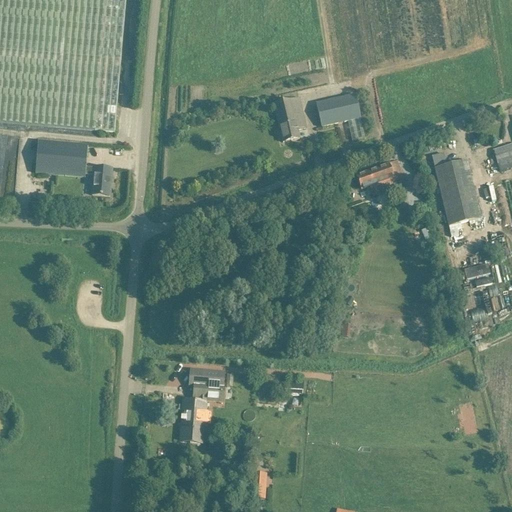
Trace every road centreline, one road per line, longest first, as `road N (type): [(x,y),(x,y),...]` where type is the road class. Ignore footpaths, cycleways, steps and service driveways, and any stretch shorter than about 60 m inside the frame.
road 1 (unclassified): [(137,227),(158,229),(502,105)]
road 2 (unclassified): [(112,511),(137,227)]
road 3 (track): [(75,508),(90,309),(130,315)]
road 4 (unclassified): [(137,227),(159,0)]
road 5 (unclassified): [(137,227),(0,222)]
